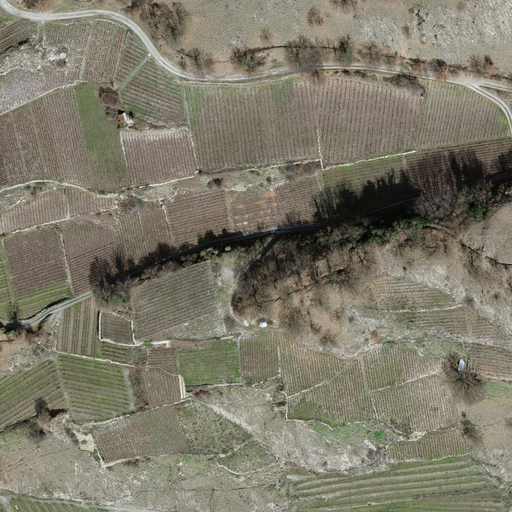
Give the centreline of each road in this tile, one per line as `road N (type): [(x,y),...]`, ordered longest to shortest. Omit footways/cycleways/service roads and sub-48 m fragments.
road 1 (track): [(0,324),(30,323),(185,250),(391,210),(511,166)]
road 2 (track): [(463,81),(342,66),(189,80),(170,71),(120,18),(32,17),(2,0)]
road 3 (track): [(339,511),(492,495)]
road 4 (track): [(0,497),(130,511)]
